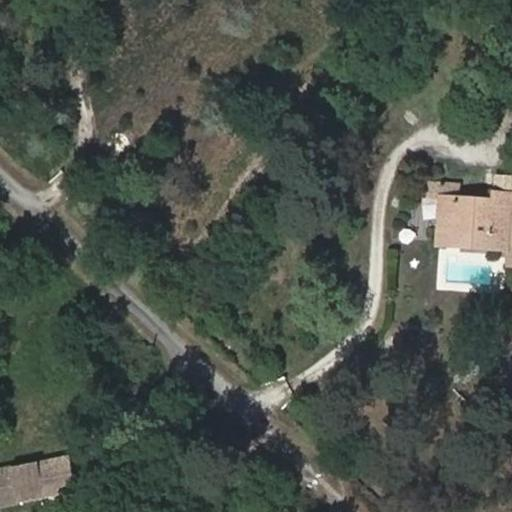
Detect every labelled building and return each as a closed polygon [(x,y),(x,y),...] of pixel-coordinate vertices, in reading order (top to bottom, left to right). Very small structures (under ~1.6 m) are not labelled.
[(511,188),(511,174),(497,173),(496,187),(511,188)] [(431,180),(430,191),(464,194),(465,183),(431,180)] [(441,204),(438,247),(458,248),(458,239),(494,241),(494,249),(511,249),(511,268),(511,267),(511,199),(495,198),(494,206),(441,204)] [(458,239),(458,248),(494,249),(494,241),(458,239)] [(7,470),(10,494),(13,509),(67,499),(60,464),(7,470)] [(0,495),(10,494),(7,470),(0,471),(0,495)]
